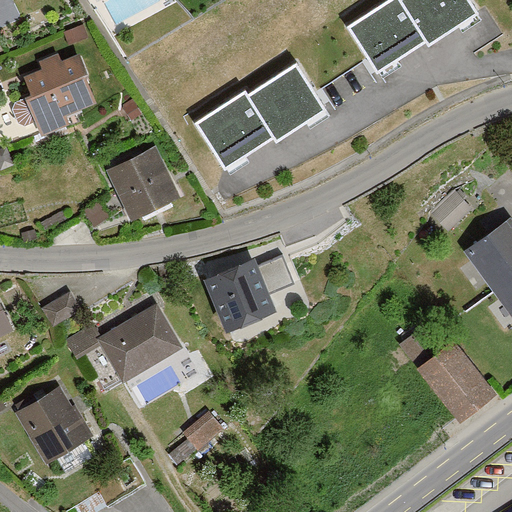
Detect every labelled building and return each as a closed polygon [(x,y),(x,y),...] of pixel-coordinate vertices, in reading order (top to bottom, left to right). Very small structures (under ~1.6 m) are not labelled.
[(401,0),(390,0),(348,28),(378,73),(428,40),(403,2),(401,0)] [(472,0),(406,0),(403,2),(428,40),(432,47),(481,14),(472,0)] [(91,79),(82,58),(25,81),(33,100),(20,105),(16,113),(22,127),(30,131),(37,129),(94,106),(84,82),(91,79)] [(302,68),(252,101),(277,139),(281,145),(331,112),(302,68)] [(247,93),(197,126),(227,171),(277,139),(252,101),(247,93)] [(144,139),(151,154),(157,152),(163,164),(169,161),(156,133),(144,139)] [(163,164),(157,152),(151,154),(110,175),(134,223),(181,200),(163,164)] [(473,212),(458,196),(435,217),(450,234),(473,212)] [(111,199),(85,216),(96,232),(121,215),(111,199)] [(464,258),(492,296),(511,281),(511,229),(509,225),(464,258)] [(283,261),(260,271),(270,295),(293,286),(283,261)] [(257,264),(209,283),(227,328),(275,308),(270,295),(260,271),(257,264)] [(511,281),(492,296),(511,322),(511,281)] [(70,299),(46,313),(55,329),(80,314),(70,299)] [(0,336),(13,330),(0,302),(0,336)] [(159,307),(104,340),(112,353),(91,365),(107,391),(182,346),(159,307)] [(78,356),(104,340),(96,327),(70,343),(78,356)] [(456,345),(423,371),(461,421),(495,394),(456,345)] [(62,388),(18,416),(50,466),(93,439),(62,388)] [(225,433),(204,406),(193,415),(202,426),(186,438),(190,445),(171,459),(179,469),(225,433)] [(147,487),(130,459),(93,481),(110,509),(147,487)]
